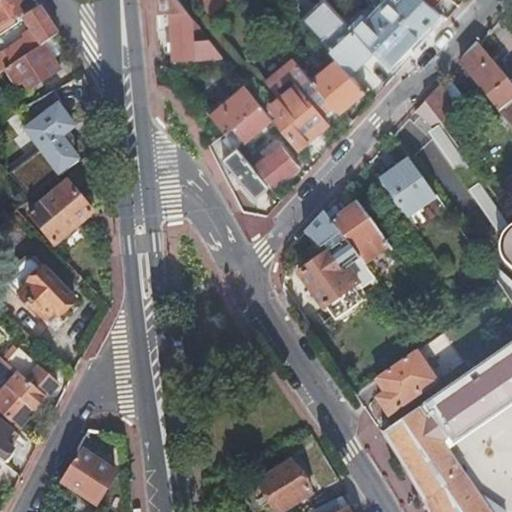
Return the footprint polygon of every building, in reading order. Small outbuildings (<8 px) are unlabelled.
[(3,0),(0,2),(0,25),(25,10),(18,0),(3,0)] [(154,0),(156,16),(184,14),(172,0),(154,0)] [(192,0),(207,19),(230,0),(192,0)] [(391,4),(386,0),(366,0),(345,21),(388,68),(421,34),(395,10),(391,5),(391,4)] [(404,0),(395,10),(421,34),(422,33),(439,17),(432,10),(420,0),(404,0)] [(420,0),(432,10),(442,0),(420,0)] [(42,46),(57,36),(40,10),(23,22),(29,32),(22,37),(24,41),(15,47),(16,49),(7,55),(14,64),(42,46)] [(156,16),(157,28),(169,25),(173,62),(220,59),(206,42),(191,43),(191,38),(202,37),(184,14),(156,16)] [(14,64),(4,71),(15,87),(22,83),(26,88),(31,90),(58,71),(42,46),(14,64)] [(511,89),(510,87),(478,47),(461,65),(483,93),(487,98),(511,128),(511,89)] [(0,48),(0,73),(4,71),(14,64),(7,55),(2,48),(0,48)] [(510,87),(511,89),(511,76),(497,58),(491,63),(510,87)] [(336,114),(337,115),(363,93),(364,92),(335,60),(335,61),(309,82),(322,97),(336,114)] [(272,122),(296,151),(328,126),(325,122),(336,114),(322,97),(309,82),(292,61),(265,83),(277,99),(268,107),(277,118),(272,122)] [(439,89),(424,105),(445,131),(460,118),(460,116),(469,109),(452,87),(443,94),(439,89)] [(206,113),(224,135),(225,135),(233,129),(259,106),(245,89),(221,107),(218,104),(206,113)] [(30,202),(78,165),(69,153),(74,149),(73,140),(68,133),(72,129),(58,111),(64,106),(54,93),(24,109),(36,125),(26,133),(40,151),(8,176),(28,200),(30,202)] [(487,98),(483,93),(478,97),(482,103),(487,98)] [(270,120),(259,106),(233,129),(244,142),(270,120)] [(297,170),(279,147),(255,166),(273,189),(297,170)] [(253,199),(267,187),(235,149),(221,160),(253,199)] [(435,200),(409,162),(380,183),(406,220),(435,200)] [(92,215),(67,184),(28,215),(54,246),(92,215)] [(341,217),(332,206),(324,215),(356,258),(359,262),(363,267),(388,249),(357,205),(341,217)] [(347,272),(359,262),(356,258),(324,215),(304,236),(318,254),(309,260),(313,265),(297,276),(323,311),(329,307),(352,290),(358,287),(347,272)] [(511,226),(505,232),(500,243),(501,251),(506,262),(511,266),(511,226)] [(392,254),(388,249),(363,267),(365,270),(366,272),(392,254)] [(17,270),(17,276),(8,286),(50,327),(74,302),(33,261),(25,261),(17,270)] [(511,396),(511,345),(380,436),(413,485),(425,511),(493,511),(441,445),(511,396)] [(0,414),(18,430),(58,383),(18,348),(6,363),(0,357),(0,414)] [(435,384),(415,354),(376,381),(386,395),(377,401),(387,416),(435,384)] [(0,463),(2,465),(7,463),(13,455),(13,450),(9,447),(3,443),(12,432),(0,423),(0,463)] [(3,443),(9,447),(16,436),(12,432),(3,443)] [(110,452),(85,438),(77,454),(80,455),(63,482),(95,505),(102,494),(103,494),(115,475),(101,465),(110,452)] [(291,464),(258,484),(275,511),(285,511),(311,496),(291,464)] [(73,511),(83,511),(88,505),(71,493),(63,504),(73,511)] [(348,511),(341,498),(313,511),(348,511)]
